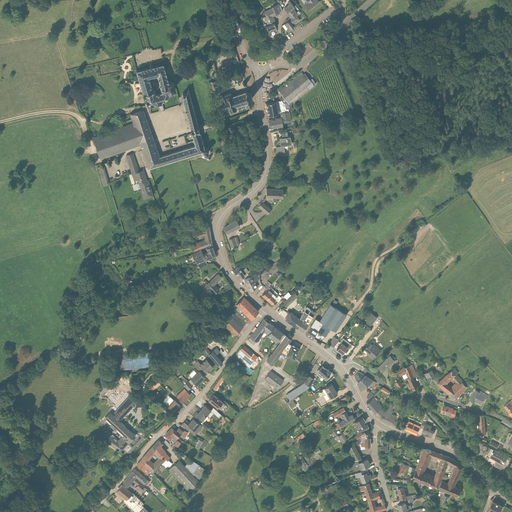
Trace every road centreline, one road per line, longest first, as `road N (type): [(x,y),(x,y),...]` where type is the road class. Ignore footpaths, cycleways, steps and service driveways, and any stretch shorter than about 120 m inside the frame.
road 1 (secondary): [(264,309),(231,279),(215,237),(221,215),(255,188),(267,165),(256,73)]
road 2 (residential): [(90,511),(197,399),(264,309)]
road 3 (track): [(0,122),(73,114),(100,161),(198,128)]
road 4 (track): [(174,421),(143,392),(157,365),(154,351),(99,353)]
